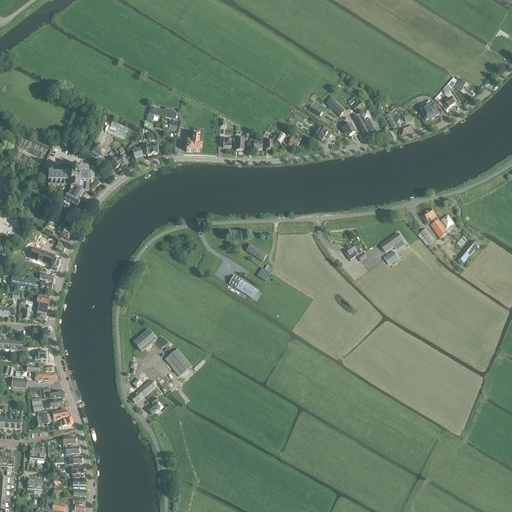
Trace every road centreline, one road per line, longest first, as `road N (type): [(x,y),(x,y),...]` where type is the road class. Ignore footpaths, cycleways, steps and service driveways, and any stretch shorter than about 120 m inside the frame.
road 1 (unclassified): [(166,511),(158,450),(126,402),(119,349),(118,310),(141,251),(166,232),(194,225),(384,210),(466,188),(511,163)]
road 2 (tertiary): [(51,329),(80,232),(105,195),(138,170),(173,160),(283,161),(379,147),(456,117),(511,68)]
road 3 (track): [(413,511),(436,458),(459,448),(471,430),(506,347)]
road 4 (tertiary): [(90,511),(86,451),(51,329)]
road 5 (track): [(192,466),(179,389),(211,351)]
